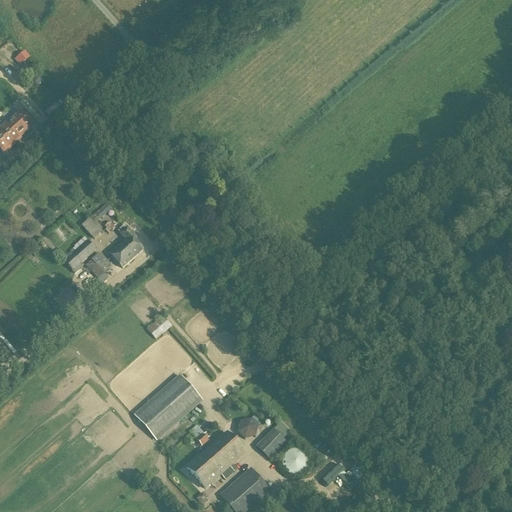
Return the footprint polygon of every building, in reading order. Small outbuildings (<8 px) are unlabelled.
[(23,53),(15,60),(20,66),(28,59),(23,53)] [(38,75),(33,80),(38,86),(44,81),(38,75)] [(33,126),(21,113),(8,125),(7,124),(0,129),(0,150),(4,155),(21,140),(20,138),(33,126)] [(95,240),(102,234),(94,225),(112,210),(108,204),(83,226),(95,240)] [(110,235),(116,230),(112,225),(106,230),(110,235)] [(126,230),(123,227),(118,232),(121,235),(126,241),(110,255),(123,270),(143,252),(134,241),(137,239),(128,228),(126,230)] [(88,242),(85,238),(74,247),(75,248),(71,252),(71,253),(62,261),(74,275),(83,267),(81,264),(96,251),(88,242)] [(101,286),(109,279),(105,275),(112,268),(100,255),(87,267),(99,280),(97,282),(101,286)] [(156,341),(172,327),(163,317),(147,330),(156,341)] [(155,444),(202,403),(179,378),(133,419),(155,444)] [(270,460),(286,444),(273,432),(257,449),(270,460)] [(226,481),(234,473),(230,469),(245,455),(227,434),(209,450),(216,458),(210,463),(215,468),(209,473),(208,472),(206,474),(201,468),(193,476),(206,491),(212,485),(213,486),(218,482),(217,481),(221,476),(226,481)] [(202,447),(209,442),(207,440),(209,439),(208,437),(208,436),(206,434),(197,441),(202,447)] [(209,473),(215,468),(210,463),(216,458),(209,450),(187,470),(193,476),(201,468),(206,474),(208,472),(209,473)] [(233,511),(246,511),(270,491),(252,471),(221,498),(233,511)]
